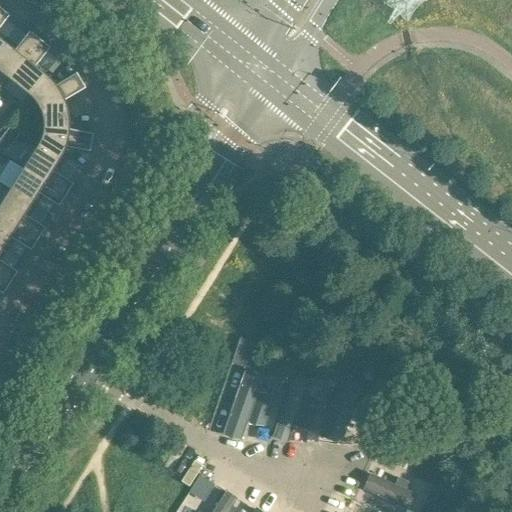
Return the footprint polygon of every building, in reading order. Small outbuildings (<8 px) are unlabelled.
[(0,27),(10,16),(0,7),(0,48),(5,42),(0,38),(0,27)] [(15,50),(5,42),(0,48),(0,71),(9,79),(40,40),(30,31),(15,50)] [(50,48),(40,40),(9,79),(29,95),(46,75),(36,67),(50,48)] [(48,77),(46,75),(29,95),(32,98),(34,100),(37,103),(39,106),(40,109),(42,112),(43,116),(43,119),(69,115),(68,111),(67,107),(66,104),(65,100),(86,88),(77,73),(56,85),(54,82),(51,80),(48,77)] [(40,143),(38,146),(61,159),(62,156),(64,153),(65,150),(66,147),(90,151),(93,134),(70,130),(70,126),(70,122),(70,118),(69,115),(43,119),(44,123),(44,126),(44,130),(43,133),(42,137),(41,140),(40,143)] [(9,128),(0,139),(0,147),(6,152),(19,134),(9,128)] [(60,160),(61,159),(38,146),(24,167),(66,195),(73,184),(53,171),(60,160)] [(24,167),(10,190),(32,204),(39,193),(59,206),(66,195),(24,167)] [(10,190),(0,205),(0,214),(38,239),(45,228),(25,215),(32,204),(10,190)] [(0,214),(0,245),(4,248),(11,237),(31,250),(38,239),(0,214)] [(0,291),(3,294),(18,272),(0,260),(0,254),(4,248),(0,245),(0,291)] [(240,338),(232,363),(247,368),(250,357),(255,343),(240,338)] [(268,375),(273,364),(250,357),(247,368),(268,375)] [(292,374),(307,379),(317,376),(320,365),(297,357),(295,365),(293,371),(292,374)] [(341,371),(345,372),(361,377),(365,366),(345,359),(341,371)] [(278,366),(273,364),(268,375),(289,382),(292,374),(293,371),(278,366)] [(341,371),(320,365),(317,376),(337,383),(341,371)] [(367,396),(379,400),(388,374),(376,370),(372,381),(367,396)] [(258,396),(263,382),(244,376),(224,436),(242,442),(247,428),(265,434),(276,402),(258,396)] [(304,399),(308,384),(292,379),(271,440),(288,445),(293,430),(311,436),(322,405),(304,399)] [(342,448),(363,385),(343,379),(322,441),(342,448)] [(370,476),(363,493),(404,511),(412,511),(419,498),(370,476)] [(432,485),(419,511),(432,511),(443,490),(432,485)] [(231,511),(239,500),(227,492),(214,511),(231,511)]
